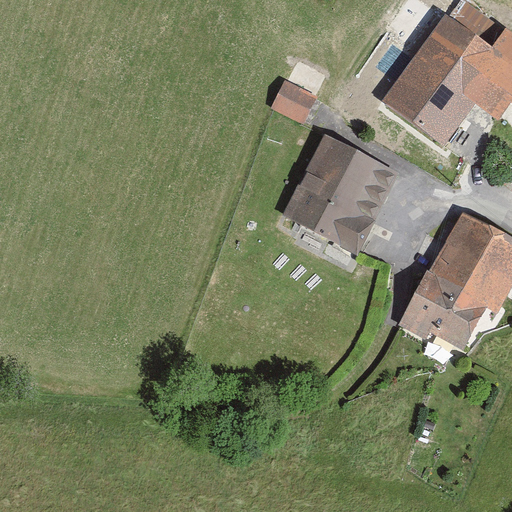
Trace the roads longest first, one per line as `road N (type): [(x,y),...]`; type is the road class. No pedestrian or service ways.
road 1 (track): [(0,397),(313,411),(384,355),(445,188)]
road 2 (track): [(333,122),(511,227)]
